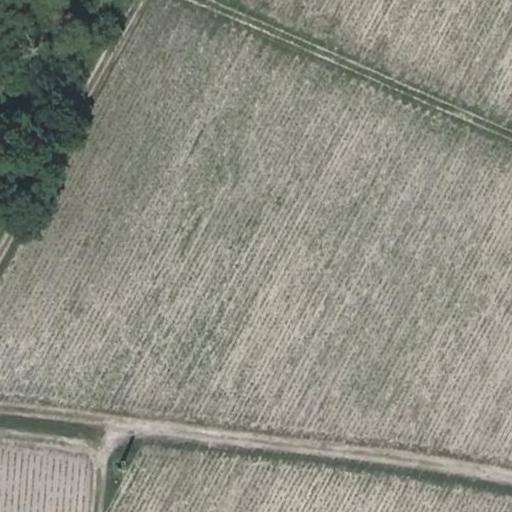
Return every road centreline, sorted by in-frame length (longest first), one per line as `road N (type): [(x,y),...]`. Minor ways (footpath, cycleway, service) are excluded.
road 1 (track): [(0,410),(511,476)]
road 2 (track): [(201,0),(511,137)]
road 3 (track): [(134,0),(0,245)]
